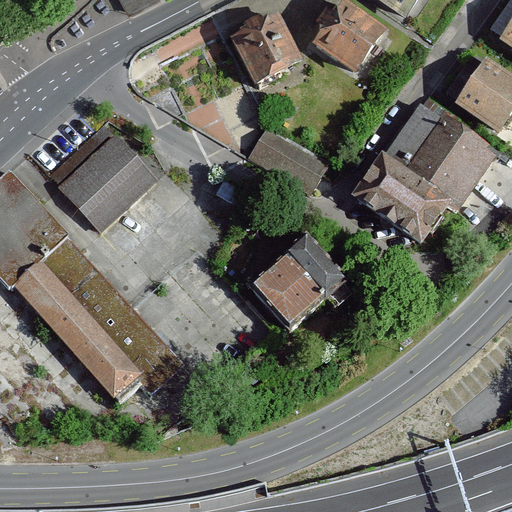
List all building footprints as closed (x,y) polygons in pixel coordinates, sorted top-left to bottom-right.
[(345,0),(343,0),(313,49),(358,77),(389,27),(345,0)] [(376,0),(407,23),(425,0),(376,0)] [(279,14),(230,40),(255,88),(305,63),(279,14)] [(511,30),(501,46),(511,53),(511,30)] [(511,77),(486,61),(457,106),(500,133),(511,114),(511,77)] [(424,105),(358,199),(427,246),(454,207),(463,213),(501,158),(424,105)] [(106,129),(50,176),(104,239),(161,185),(106,129)] [(270,129),(252,158),(312,199),(328,171),(270,129)] [(68,241),(9,174),(0,182),(0,278),(15,293),(113,402),(138,383),(150,398),(183,368),(68,241)] [(310,240),(253,289),(293,336),(350,287),(310,240)]
